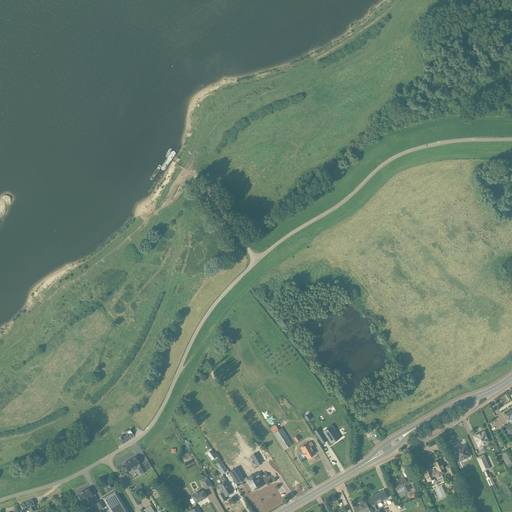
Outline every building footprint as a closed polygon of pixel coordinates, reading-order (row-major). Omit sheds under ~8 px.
[(278,430),(275,424),(270,428),(284,450),(292,445),(281,428),(278,430)] [(328,428),(324,431),(331,443),(340,438),(334,430),(333,428),(332,426),(331,426),(328,428)] [(314,431),(320,440),(324,437),(318,428),(314,431)] [(130,430),(128,431),(129,433),(124,437),(122,435),(119,437),(120,439),(120,440),(120,441),(121,443),(122,442),(123,444),(132,437),(131,436),(133,434),(130,430)] [(479,446),(489,442),(484,432),(474,436),(479,446)] [(214,448),(217,451),(224,446),(222,442),(214,448)] [(313,445),(311,442),(301,448),(308,458),(315,454),(311,447),(313,445)] [(469,456),(465,446),(455,450),(459,460),(469,456)] [(211,453),(208,455),(212,460),(217,457),(212,450),(210,451),(211,453)] [(511,461),(511,458),(507,450),(500,454),(509,468),(511,466),(511,462),(511,461)] [(254,462),(260,458),(257,452),(251,456),(254,462)] [(141,464),(136,456),(124,463),(128,471),(133,469),(134,471),(138,468),(142,474),(147,471),(143,464),(140,466),(139,464),(141,464)] [(486,460),(484,461),(482,456),(477,458),(483,471),(489,468),(486,460)] [(442,465),(440,460),(434,463),(437,468),(431,470),(430,468),(424,471),(428,481),(435,478),(435,477),(445,472),(442,465)] [(221,461),(216,464),(222,474),(228,470),(221,461)] [(457,475),(452,463),(445,467),(450,478),(457,475)] [(237,468),(230,472),(235,482),(236,484),(244,479),(237,468)] [(487,471),(484,473),(489,486),(494,483),(491,475),(489,476),(487,471)] [(256,473),(246,479),(253,490),(254,489),(257,488),(257,489),(261,486),(263,485),(258,477),(259,477),(260,477),(262,476),(260,472),(257,474),(256,474),(256,473)] [(212,486),(207,477),(200,481),(205,490),(212,486)] [(404,478),(393,483),(398,493),(404,489),(406,492),(410,490),(407,484),(411,483),(408,477),(405,479),(404,478)] [(459,490),(456,483),(456,482),(458,481),(456,477),(453,478),(454,481),(452,482),(452,481),(446,484),(448,487),(453,485),(456,491),(453,492),(455,495),(461,493),(459,490)] [(111,480),(103,485),(107,492),(115,487),(111,480)] [(226,480),(219,485),(223,492),(223,493),(222,493),(218,495),(223,502),(227,500),(225,497),(226,496),(233,492),(226,480)] [(93,495),(89,488),(88,488),(79,494),(78,494),(83,501),(85,500),(86,502),(92,498),(91,496),(92,496),(93,495)] [(128,511),(116,490),(103,498),(111,511),(128,511)] [(207,497),(203,490),(199,492),(199,491),(195,493),(196,494),(192,496),(196,503),(207,497)] [(388,498),(384,490),(370,497),(373,504),(388,498)] [(35,507),(32,500),(21,504),(23,511),(29,509),(30,511),(32,511),(36,511),(35,507)] [(366,511),(370,511),(366,502),(353,508),(355,511),(366,511)]
